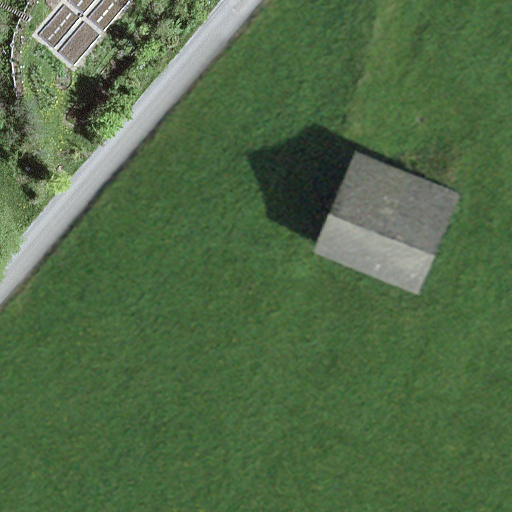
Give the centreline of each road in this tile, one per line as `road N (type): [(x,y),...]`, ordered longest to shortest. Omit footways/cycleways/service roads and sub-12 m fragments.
road 1 (unclassified): [(0,292),(247,0)]
road 2 (track): [(354,143),(387,52),(393,0)]
